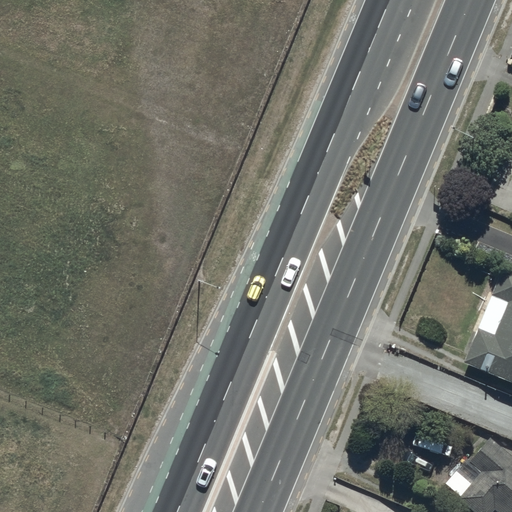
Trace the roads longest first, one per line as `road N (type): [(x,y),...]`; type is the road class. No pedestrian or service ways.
road 1 (trunk): [(471,0),(258,511)]
road 2 (trunk): [(176,511),(353,93)]
